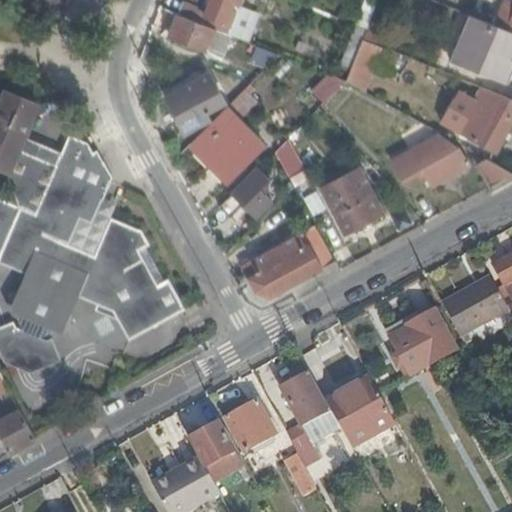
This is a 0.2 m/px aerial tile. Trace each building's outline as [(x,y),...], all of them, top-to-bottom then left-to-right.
[(16,0),(64,19),(71,0),(16,0)] [(184,1),(179,14),(203,24),(229,34),(243,0),(211,0),(208,10),(184,1)] [(511,0),(505,0),(495,25),(510,31),(511,25),(511,0)] [(223,57),(232,35),(229,34),(203,24),(179,14),(173,12),(165,34),(223,57)] [(495,25),(472,16),(453,61),(509,82),(511,74),(511,31),(510,31),(495,25)] [(232,35),(256,44),(260,34),(236,24),(232,35)] [(363,40),(347,81),(363,90),(381,46),(363,40)] [(209,73),(167,98),(187,133),(213,117),(210,112),(227,102),(209,73)] [(353,96),(344,87),(323,108),(332,117),(353,96)] [(245,89),(192,141),(226,177),(240,163),(245,167),(266,146),(241,119),(258,102),(245,89)] [(511,99),(485,89),(478,101),(479,102),(461,132),(495,152),(502,138),(506,132),(511,120),(511,99)] [(32,287),(67,301),(68,301),(77,297),(111,310),(129,341),(180,313),(185,310),(168,279),(165,281),(158,285),(139,251),(146,247),(149,245),(143,234),(109,221),(96,216),(102,202),(110,182),(112,176),(96,148),(92,151),(86,141),(67,133),(59,150),(26,136),(40,104),(8,90),(6,94),(0,107),(0,166),(10,171),(30,212),(12,204),(0,198),(0,234),(20,272),(26,274),(32,287)] [(510,134),(506,132),(502,138),(507,140),(510,134)] [(448,179),(453,175),(470,166),(459,147),(440,134),(393,159),(403,180),(418,172),(422,180),(428,177),(434,186),(448,179)] [(287,140),(276,151),(291,179),(304,172),(287,140)] [(511,172),(488,159),(479,164),(492,188),(511,177),(511,172)] [(272,180),(259,167),(234,193),(245,205),(257,216),(272,200),(265,194),(269,190),(265,186),(272,180)] [(360,169),(322,189),(346,234),(384,214),(360,169)] [(8,189),(0,193),(0,198),(12,204),(8,189)] [(245,205),(234,193),(219,207),(231,218),(245,205)] [(113,207),(102,202),(96,216),(109,221),(113,207)] [(336,262),(317,226),(243,266),(257,292),(270,298),(336,262)] [(0,260),(0,264),(20,272),(0,234),(0,257),(1,258),(0,260)] [(158,285),(165,281),(146,247),(139,251),(158,285)] [(511,257),(495,266),(511,297),(511,296),(511,257)] [(491,278),(442,304),(461,337),(509,311),(491,278)] [(28,288),(52,332),(76,323),(67,301),(32,287),(28,288)] [(46,335),(52,332),(28,288),(9,296),(21,323),(46,335)] [(408,328),(390,338),(410,376),(457,350),(435,310),(420,319),(407,325),(408,328)] [(386,332),(390,338),(408,328),(407,325),(420,319),(418,314),(386,332)] [(0,371),(0,395),(0,396),(10,390),(0,371)] [(326,401),(309,372),(280,388),(301,426),(287,433),(304,463),(316,456),(313,446),(342,431),(326,401)] [(395,426),(370,379),(326,401),(342,431),(351,449),(395,426)] [(266,447),(263,442),(276,435),(258,401),(227,418),(245,452),(258,444),(261,449),(266,447)] [(0,434),(11,453),(36,439),(17,403),(13,405),(16,411),(0,419),(0,434)] [(219,422),(189,438),(200,458),(213,482),(243,466),(219,422)] [(306,499),(318,492),(298,456),(286,462),(306,499)] [(155,487),(168,511),(188,511),(220,495),(213,482),(200,458),(183,467),(185,470),(155,487)]
